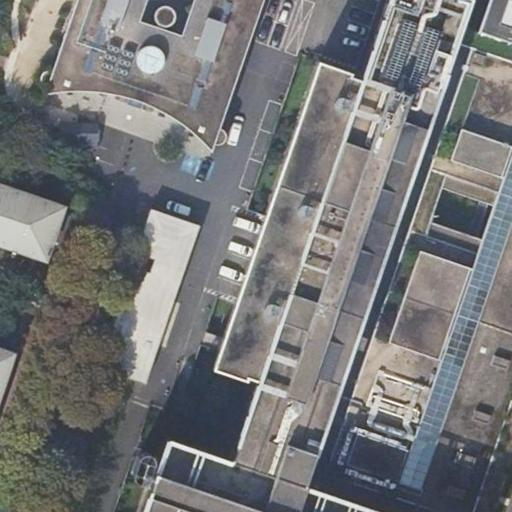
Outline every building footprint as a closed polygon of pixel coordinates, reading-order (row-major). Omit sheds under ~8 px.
[(0,0),(0,39),(13,44),(28,0),(0,0)] [(141,101),(158,110),(174,120),(192,134),(206,146),(209,149),(212,141),(215,143),(219,143),(222,141),(225,138),(225,133),(223,130),(219,127),(217,127),(259,0),(76,0),(53,70),(50,69),(46,69),(43,71),(40,75),(40,78),(41,82),(43,85),(47,87),(44,95),(62,92),(81,91),(105,92),(125,96),(121,107),(128,109),(134,111),(138,101),(141,101)] [(473,511),(511,389),(511,42),(456,25),(464,0),(381,0),(356,81),(346,78),(347,75),(316,64),(211,372),(244,383),(245,379),(254,382),(227,460),(165,438),(139,511),(473,511)] [(97,135),(97,126),(61,126),(61,146),(97,146),(97,135)] [(61,209),(0,187),(0,244),(44,260),(61,209)] [(197,227),(148,211),(132,255),(151,261),(147,274),(128,268),(94,369),(143,386),(197,227)] [(0,411),(18,359),(0,352),(0,411)]
